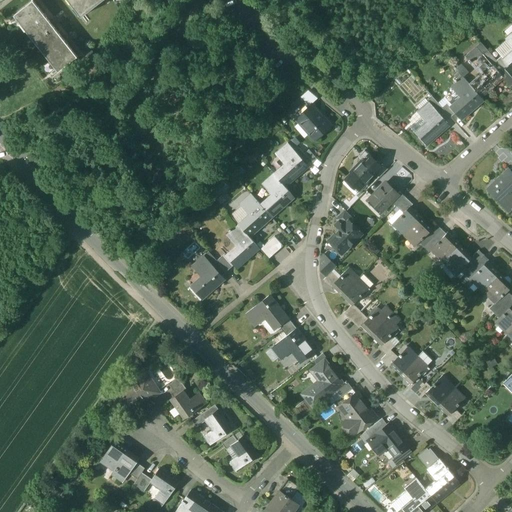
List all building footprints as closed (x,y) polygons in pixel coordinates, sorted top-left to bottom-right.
[(101,0),(68,0),(81,16),(101,0)] [(54,28),(32,1),(14,16),(35,43),(54,28)] [(54,28),(35,43),(58,72),(77,57),(54,28)] [(511,32),(508,37),(511,41),(511,50),(503,59),(509,66),(511,69),(511,32)] [(481,43),(465,57),(472,65),(474,63),(483,73),(469,84),(481,97),(495,85),(493,83),(502,76),(500,73),(483,54),(487,50),(481,43)] [(496,61),(487,50),(483,54),(500,73),(504,70),(496,61)] [(509,66),(503,59),(501,56),(496,61),(504,70),(509,66)] [(461,76),(468,73),(464,63),(457,66),(461,76)] [(511,84),(511,78),(504,70),(500,73),(502,76),(511,86),(511,84)] [(469,84),(463,77),(453,85),(462,96),(450,107),(449,108),(454,114),(460,121),(475,108),(473,106),(482,99),(481,97),(469,84)] [(442,108),(431,95),(426,100),(428,102),(445,121),(450,117),(442,108)] [(301,97),(290,106),(295,111),(305,102),(301,97)] [(424,99),(417,106),(420,109),(428,102),(426,100),(424,99)] [(445,121),(428,102),(420,109),(419,110),(428,121),(415,132),(426,145),(440,133),(439,131),(448,124),(445,121)] [(312,104),(295,118),(315,141),(331,127),(319,114),(320,113),(312,104)] [(450,107),(447,104),(442,108),(450,117),(454,114),(449,108),(450,107)] [(295,152),(287,143),(278,151),(287,162),(274,174),(285,187),(299,174),(298,173),(306,165),(303,161),(295,152)] [(304,154),(299,148),(295,152),(303,161),(307,157),(304,154)] [(309,150),(304,154),(307,157),(312,163),(317,159),(309,150)] [(374,159),(364,150),(358,157),(363,161),(368,166),(374,159)] [(374,159),(368,166),(375,172),(382,165),(382,164),(380,166),(374,159)] [(363,161),(347,178),(359,190),(375,173),(375,172),(368,166),(363,161)] [(382,165),(375,172),(375,173),(379,177),(387,169),(382,165)] [(496,183),(488,191),(508,212),(511,208),(511,198),(507,193),(511,189),(511,172),(510,170),(509,169),(495,182),(496,183)] [(285,187),(274,174),(265,181),(274,192),(260,204),(270,216),(272,217),(286,205),(284,203),(293,196),(285,187)] [(385,182),(369,199),(382,211),(391,202),(398,195),(397,194),(385,182)] [(399,192),(397,194),(398,195),(391,202),(396,206),(405,197),(399,192)] [(242,202),(243,203),(230,215),(238,225),(249,237),(264,225),(262,223),(270,216),(260,204),(251,194),(242,202)] [(405,197),(396,206),(403,214),(410,207),(411,208),(413,205),(405,197)] [(230,203),(227,208),(233,211),(236,206),(230,203)] [(403,214),(394,223),(404,233),(420,217),(411,208),(410,207),(403,214)] [(355,220),(346,211),(341,216),(348,223),(348,222),(350,225),(355,220)] [(335,226),(340,231),(332,239),(344,251),(360,234),(350,225),(348,222),(348,223),(341,216),(336,220),(338,222),(335,226)] [(420,217),(404,233),(417,245),(419,243),(432,229),(420,217)] [(249,237),(238,225),(229,233),(239,244),(225,255),(236,268),(251,255),(249,254),(258,247),(249,237)] [(436,225),(432,229),(419,243),(424,247),(441,229),(436,225)] [(441,229),(424,247),(429,252),(432,249),(446,234),(441,229)] [(446,234),(432,249),(444,261),(460,245),(447,233),(446,234)] [(270,258),(283,246),(275,237),(261,249),(270,258)] [(472,257),(460,245),(444,261),(457,273),(468,262),(472,257)] [(216,260),(208,251),(204,255),(222,275),(226,271),(216,260)] [(478,251),(472,257),(468,262),(472,267),(483,255),(478,251)] [(222,275),(204,255),(194,263),(203,274),(190,285),(202,299),(216,286),(215,285),(223,277),(222,275)] [(483,255),(472,267),(477,271),(486,262),(487,262),(488,260),(483,255)] [(222,256),(216,260),(226,271),(231,267),(222,256)] [(330,263),(323,257),(320,258),(319,271),(322,271),(327,276),(331,272),(336,267),(331,262),(330,263)] [(477,271),(471,277),(483,289),(499,274),(487,262),(486,262),(477,271)] [(339,278),(332,285),(332,286),(342,296),(358,280),(347,270),(339,278)] [(327,276),(323,280),(331,287),(332,286),(332,285),(339,278),(331,272),(327,276)] [(511,286),(499,274),(483,289),(495,302),(496,302),(507,291),(511,286)] [(373,285),(363,275),(358,280),(368,290),(373,285)] [(358,280),(342,296),(352,305),(352,306),(353,304),(368,290),(358,280)] [(507,291),(496,302),(495,302),(488,309),(493,314),(511,295),(507,291)] [(511,296),(511,295),(493,314),(498,319),(511,305),(511,304),(511,296)] [(289,319),(277,304),(275,305),(268,296),(245,314),(253,324),(264,315),(275,329),(279,326),(289,319)] [(352,306),(352,305),(344,313),(351,321),(360,311),(353,304),(352,306)] [(498,319),(496,321),(509,333),(511,329),(511,304),(511,305),(498,319)] [(393,313),(386,306),(381,311),(388,318),(393,313)] [(379,309),(372,316),(371,315),(368,319),(361,326),(362,326),(371,335),(388,318),(381,311),(379,309)] [(368,319),(360,311),(351,321),(359,329),(362,326),(361,326),(368,319)] [(400,320),(393,313),(388,318),(396,325),(400,320)] [(388,318),(371,335),(381,345),(388,338),(391,335),(390,334),(397,327),(396,325),(388,318)] [(289,319),(279,326),(283,331),(292,323),(289,319)] [(292,323),(283,331),(287,335),(294,329),(296,328),(292,323)] [(287,335),(272,347),(279,357),(290,348),(301,362),(315,351),(303,337),(302,338),(294,329),(287,335)] [(388,338),(381,345),(378,347),(385,355),(390,350),(395,345),(388,338)] [(408,347),(400,355),(399,354),(397,356),(398,356),(397,357),(389,364),(390,365),(400,374),(417,356),(408,347)] [(385,355),(380,360),(388,367),(390,365),(389,364),(397,357),(390,350),(385,355)] [(431,360),(422,351),(417,356),(426,365),(431,360)] [(323,353),(313,360),(317,365),(324,359),(325,360),(327,358),(323,353)] [(417,356),(400,374),(409,383),(410,384),(417,377),(418,375),(418,376),(420,374),(419,373),(426,365),(417,356)] [(325,360),(324,359),(317,365),(310,370),(322,386),(306,399),(313,408),(327,397),(344,384),(343,383),(325,360)] [(158,390),(146,372),(141,376),(153,393),(158,390)] [(141,376),(114,394),(113,397),(123,413),(128,414),(131,411),(132,408),(144,400),(148,400),(153,397),(153,393),(141,376)] [(178,377),(168,383),(172,390),(182,383),(178,377)] [(417,377),(410,384),(409,383),(407,386),(415,393),(424,384),(417,377)] [(430,387),(425,393),(425,394),(437,405),(453,390),(440,377),(430,387)] [(346,381),(343,383),(344,384),(327,397),(332,404),(341,397),(352,389),(346,381)] [(424,384),(415,393),(420,398),(425,394),(425,393),(430,387),(426,382),(424,384)] [(172,390),(170,392),(173,397),(183,390),(186,388),(182,383),(172,390)] [(453,390),(437,405),(447,415),(447,416),(454,408),(459,404),(458,403),(464,397),(455,387),(453,390)] [(352,389),(341,397),(345,403),(356,395),(357,394),(352,389)] [(183,390),(173,397),(170,399),(184,419),(206,403),(198,392),(189,398),(183,390)] [(345,403),(342,406),(348,414),(347,414),(349,416),(351,418),(344,424),(352,435),(374,417),(368,409),(367,410),(356,395),(345,403)] [(454,408),(447,416),(447,415),(444,417),(452,425),(461,416),(454,408)] [(207,417),(204,419),(205,420),(212,430),(203,436),(209,445),(232,429),(218,409),(207,417)] [(203,413),(192,421),(196,427),(205,420),(204,419),(207,417),(203,413)] [(381,419),(365,431),(370,438),(386,425),(381,419)] [(407,447),(389,423),(386,425),(370,438),(366,440),(374,450),(382,443),(393,457),(407,447)] [(233,435),(222,443),(226,449),(231,445),(237,440),(233,435)] [(237,440),(231,445),(238,455),(229,462),(235,471),(258,455),(244,435),(237,440)] [(139,458),(115,441),(100,462),(113,471),(111,475),(118,480),(125,470),(129,472),(136,462),(139,458)] [(407,447),(393,457),(390,459),(396,466),(412,453),(407,447)] [(430,452),(429,450),(419,458),(428,469),(430,467),(439,459),(432,451),(430,452)] [(447,466),(446,467),(439,459),(430,467),(439,477),(424,489),(434,501),(436,502),(450,490),(449,489),(458,481),(447,469),(449,468),(447,466)] [(144,468),(136,462),(129,472),(137,478),(141,472),(144,468)] [(179,482),(159,468),(151,479),(150,480),(152,481),(162,488),(154,498),(163,505),(179,482)] [(353,469),(347,476),(353,482),(359,475),(353,469)] [(137,478),(133,484),(144,491),(152,481),(150,480),(151,479),(141,472),(137,478)] [(300,487),(287,478),(282,484),(293,492),(296,494),(300,487)] [(424,489),(416,478),(406,486),(415,497),(401,508),(404,511),(423,511),(427,510),(426,508),(434,501),(424,489)] [(293,492),(282,484),(279,490),(280,490),(289,497),(293,492)] [(208,503),(190,490),(175,511),(188,511),(190,510),(192,511),(216,511),(218,509),(209,503),(208,503)] [(279,490),(271,502),(285,511),(293,511),(299,504),(292,499),(289,497),(280,490),(279,490)] [(285,511),(271,502),(263,511),(285,511)]
